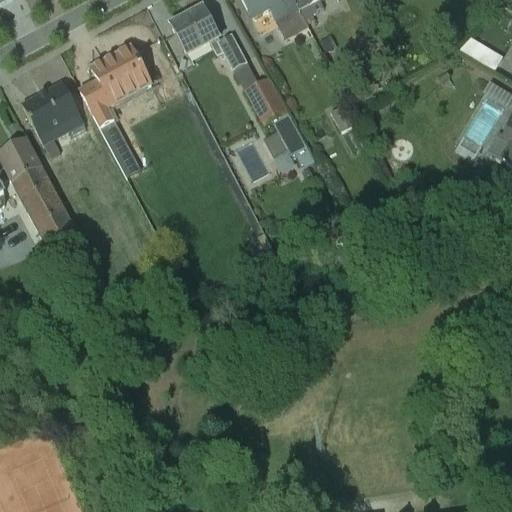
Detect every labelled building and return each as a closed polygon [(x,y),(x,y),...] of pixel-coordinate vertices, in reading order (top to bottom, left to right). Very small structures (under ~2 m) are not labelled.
[(237,0),(251,25),(284,7),(280,0),(237,0)] [(304,0),(309,9),(325,0),(304,0)] [(190,61),(225,42),(206,9),(172,28),(190,61)] [(100,132),(123,120),(103,81),(80,92),(100,132)] [(327,169),(283,86),(260,98),(280,137),(277,139),(296,175),(310,167),(315,175),(327,169)] [(41,147),(82,126),(62,88),(21,109),(41,147)] [(511,168),(511,122),(491,156),(511,168)] [(268,133),(235,145),(252,189),(285,176),(268,133)] [(363,161),(375,156),(367,136),(355,141),(363,161)] [(0,160),(46,249),(76,234),(28,142),(0,156),(0,160)]
